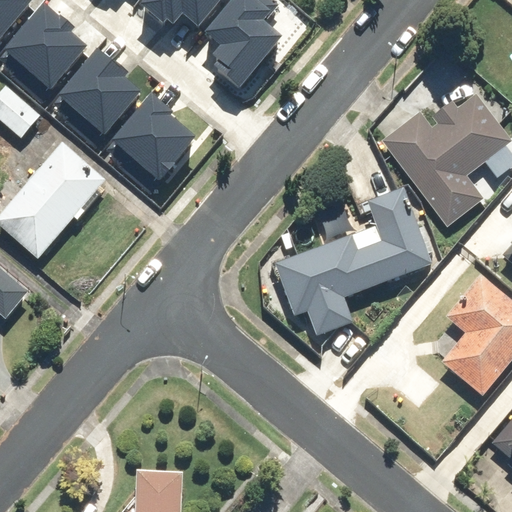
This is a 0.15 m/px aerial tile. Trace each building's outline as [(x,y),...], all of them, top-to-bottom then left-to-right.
[(0,0),(0,45),(35,0),(0,0)] [(75,21),(47,0),(42,0),(0,54),(0,61),(47,98),(92,40),(73,25),(75,21)] [(149,0),(146,5),(171,25),(175,20),(178,22),(186,11),(199,21),(216,0),(149,0)] [(216,59),(212,65),(237,85),(275,38),(255,23),(264,11),(249,0),(238,0),(209,36),(222,47),(214,57),(216,59)] [(133,67),(102,43),(55,105),(105,143),(150,85),(131,70),(133,67)] [(11,88),(0,99),(0,118),(24,140),(44,118),(11,88)] [(188,115),(158,92),(110,153),(160,192),(205,134),(186,119),(188,115)] [(477,205),(461,182),(507,146),(470,99),(426,133),(416,120),(378,148),(439,232),(477,205)] [(70,145),(2,222),(44,258),(112,181),(70,145)] [(311,256),(331,307),(425,272),(406,220),(403,222),(394,199),(360,212),(368,234),(311,256)] [(33,294),(20,284),(3,270),(0,267),(0,311),(11,321),(33,294)] [(436,370),(477,402),(511,357),(511,319),(473,287),(440,324),(459,341),(436,370)] [(408,365),(398,376),(425,400),(435,389),(408,365)] [(460,420),(432,394),(408,419),(436,445),(460,420)] [(511,420),(489,447),(498,456),(511,468),(511,480),(509,483),(511,485),(511,420)] [(142,472),(140,511),(185,511),(187,474),(142,472)]
